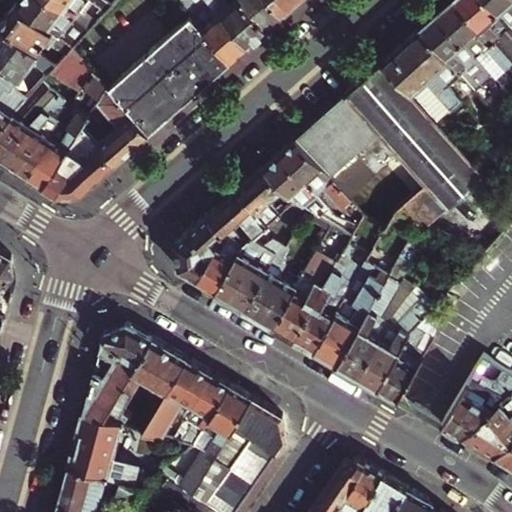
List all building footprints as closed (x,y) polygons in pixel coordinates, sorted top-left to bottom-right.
[(54,0),(17,0),(17,1),(58,32),(62,35),(76,16),(54,0)] [(87,0),(54,0),(76,16),(87,0)] [(94,0),(102,6),(107,9),(112,3),(107,0),(94,0)] [(233,58),(250,43),(212,0),(192,0),(200,9),(194,14),(233,58)] [(212,0),(250,43),(269,26),(245,0),(212,0)] [(245,0),(269,26),(285,12),(274,0),(245,0)] [(274,0),(285,12),(298,0),(274,0)] [(497,78),(511,64),(511,59),(459,0),(449,0),(438,10),(497,78)] [(511,37),(506,30),(511,24),(490,0),(459,0),(511,59),(511,37)] [(511,0),(490,0),(511,24),(511,0)] [(58,32),(17,1),(2,21),(24,37),(33,44),(37,47),(44,38),(50,43),(58,32)] [(102,14),(107,9),(102,6),(98,10),(102,14)] [(489,84),(497,78),(438,10),(421,25),(463,73),(495,109),(503,101),(489,84)] [(192,12),(109,84),(150,130),(233,58),(194,14),(192,12)] [(2,21),(0,23),(0,33),(14,44),(19,44),(24,37),(2,21)] [(90,27),(85,23),(81,28),(86,31),(90,27)] [(449,85),(463,73),(421,25),(383,58),(426,107),(437,97),(449,110),(461,99),(449,85)] [(0,56),(6,61),(11,53),(27,65),(32,58),(27,53),(33,44),(24,37),(19,44),(14,44),(0,33),(0,56)] [(74,44),(63,55),(88,78),(95,67),(74,44)] [(11,53),(6,61),(0,68),(0,122),(25,96),(11,86),(27,65),(11,53)] [(344,92),(379,128),(427,179),(451,204),(486,173),(426,107),(383,58),(344,92)] [(84,84),(89,88),(101,95),(109,83),(95,67),(88,78),(84,84)] [(0,122),(0,154),(27,172),(62,119),(54,114),(66,97),(43,77),(25,96),(0,122)] [(80,90),(84,84),(79,81),(75,86),(80,90)] [(101,95),(98,99),(112,116),(100,127),(88,114),(83,122),(99,140),(116,160),(150,130),(109,84),(109,83),(101,95)] [(62,119),(27,172),(43,182),(69,143),(83,122),(88,114),(98,99),(101,95),(89,88),(67,122),(62,119)] [(296,135),(329,173),(379,128),(344,92),(296,135)] [(99,140),(83,122),(69,143),(84,153),(99,140)] [(352,198),(329,173),(296,135),(279,150),(317,193),(324,188),(341,207),(352,198)] [(116,160),(99,140),(84,153),(69,143),(43,182),(57,192),(80,191),(116,160)] [(263,164),(293,199),(294,199),(319,215),(328,206),(317,193),(279,150),(263,164)] [(238,186),(268,220),(293,199),(263,164),(238,186)] [(398,207),(423,218),(430,222),(451,204),(427,179),(398,207)] [(238,186),(208,212),(223,230),(228,225),(232,230),(234,227),(247,216),(258,229),(268,220),(238,186)] [(178,265),(196,276),(216,242),(221,245),(228,235),(227,234),(232,230),(228,225),(223,230),(208,212),(202,217),(176,240),(178,265)] [(393,268),(337,359),(358,372),(391,318),(384,314),(400,287),(401,280),(435,224),(430,222),(423,218),(393,268)] [(296,283),(273,322),(294,334),(349,241),(352,237),(332,224),(317,248),(327,254),(322,262),(318,264),(312,275),(304,270),(296,283)] [(196,276),(215,287),(241,244),(242,243),(228,235),(221,245),(216,242),(196,276)] [(215,287),(244,305),(276,251),(279,253),(287,241),(278,235),(270,247),(262,242),(259,246),(247,239),(242,243),(241,244),(215,287)] [(300,241),(290,235),(287,241),(279,253),(276,251),(244,305),(273,322),(296,283),(279,273),(284,263),(286,264),(300,241)] [(353,243),(349,241),(294,334),(314,346),(363,265),(352,259),(353,243)] [(0,289),(12,293),(16,277),(13,253),(0,245),(0,315),(6,317),(10,302),(0,299),(0,289)] [(314,346),(337,359),(393,268),(384,262),(381,267),(367,258),(363,265),(314,346)] [(391,318),(358,372),(378,384),(412,329),(416,324),(428,311),(446,292),(463,274),(454,266),(428,294),(417,284),(391,318)] [(456,298),(446,292),(428,311),(443,320),(456,298)] [(115,400),(153,335),(128,321),(105,330),(82,411),(105,418),(115,400)] [(412,329),(378,384),(398,396),(428,345),(419,339),(425,328),(416,324),(412,329)] [(188,356),(153,335),(115,400),(127,406),(144,377),(167,390),(188,356)] [(182,396),(191,401),(211,369),(188,356),(167,390),(144,429),(164,436),(182,396)] [(211,369),(191,401),(182,417),(203,429),(232,381),(211,369)] [(511,379),(498,391),(470,374),(442,422),(461,433),(511,391),(511,379)] [(232,381),(203,429),(201,432),(213,435),(182,483),(194,491),(229,434),(237,421),(253,393),(232,381)] [(511,438),(511,391),(461,433),(494,453),(511,438)] [(283,411),(253,393),(237,421),(253,432),(279,448),(289,435),(283,411)] [(105,418),(125,424),(133,410),(127,406),(115,400),(105,418)] [(142,462),(116,456),(125,424),(105,418),(82,411),(67,464),(109,476),(135,482),(142,462)] [(229,434),(245,444),(253,432),(237,421),(229,434)] [(169,437),(174,438),(178,431),(174,429),(169,437)] [(183,434),(178,431),(174,438),(179,440),(183,434)] [(270,461),(279,448),(253,432),(245,444),(270,461)] [(511,438),(494,453),(511,463),(511,438)] [(263,471),(270,461),(245,444),(237,454),(263,471)] [(255,484),(263,471),(237,454),(229,466),(255,484)] [(333,511),(338,505),(367,459),(359,455),(345,458),(312,504),(322,511),(333,511)] [(356,511),(384,469),(367,459),(338,505),(348,511),(356,511)] [(95,511),(102,488),(136,497),(138,490),(140,484),(135,482),(109,476),(67,464),(57,503),(89,511),(95,511)] [(222,476),(248,493),(255,484),(229,466),(222,476)] [(225,511),(206,499),(194,491),(182,483),(160,469),(140,484),(138,490),(170,511),(225,511)] [(390,511),(408,483),(384,469),(356,511),(390,511)] [(214,488),(240,505),(248,493),(222,476),(214,488)] [(423,511),(430,503),(428,495),(408,483),(390,511),(423,511)] [(225,511),(234,511),(240,505),(214,488),(206,499),(225,511)] [(89,511),(57,503),(54,511),(89,511)]
